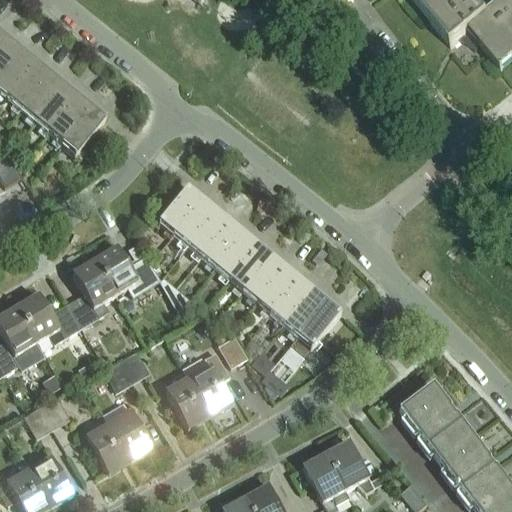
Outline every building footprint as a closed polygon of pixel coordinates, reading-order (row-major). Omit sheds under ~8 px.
[(408,0),(449,49),(466,35),(488,16),(475,0),(408,0)] [(511,0),(506,0),(490,14),(488,16),(466,35),(500,75),(511,64),(511,0)] [(0,59),(10,48),(0,40),(0,59)] [(0,86),(23,59),(10,48),(0,59),(0,86)] [(0,86),(0,102),(5,107),(37,70),(23,59),(0,86)] [(51,82),(37,70),(5,107),(19,118),(51,82)] [(19,118),(32,130),(64,92),(51,82),(19,118)] [(78,103),(64,92),(32,130),(46,141),(78,103)] [(46,141),(60,152),(92,115),(78,103),(46,141)] [(106,126),(92,115),(60,152),(74,164),(106,126)] [(21,182),(7,161),(0,165),(0,181),(6,191),(21,182)] [(171,244),(203,205),(188,193),(157,232),(171,244)] [(171,244),(185,255),(217,217),(203,205),(171,244)] [(231,228),(217,217),(185,255),(199,266),(231,228)] [(199,266),(213,278),(245,240),(231,228),(199,266)] [(259,251),(245,240),(213,278),(227,289),(259,251)] [(227,289),(241,301),(273,262),(259,251),(227,289)] [(93,267),(114,301),(126,294),(131,303),(159,287),(144,262),(127,273),(116,254),(93,267)] [(286,273),(273,262),(241,301),(254,312),(286,273)] [(102,308),(114,301),(93,267),(71,280),(83,300),(66,310),(80,334),(108,318),(102,308)] [(254,312),(268,323),(300,285),(286,273),(254,312)] [(160,287),(159,288),(179,323),(197,313),(164,284),(159,287),(160,287)] [(314,296),(300,285),(268,323),(282,334),(314,296)] [(282,334),(295,345),(327,307),(314,296),(282,334)] [(53,350),(80,334),(66,310),(48,320),(37,301),(14,314),(35,349),(47,341),(53,350)] [(341,318),(327,307),(295,345),(309,357),(341,318)] [(23,356),(35,349),(14,314),(0,322),(0,341),(4,347),(0,349),(0,377),(2,381),(29,365),(23,356)] [(230,372),(245,363),(234,343),(218,352),(230,372)] [(119,367),(131,388),(147,378),(135,357),(119,367)] [(206,372),(186,383),(207,419),(230,406),(219,388),(229,382),(215,358),(202,366),(206,372)] [(114,397),(131,388),(119,367),(102,376),(114,397)] [(185,432),(207,419),(186,383),(182,376),(173,382),(177,389),(164,397),(185,432)] [(399,416),(425,450),(439,468),(472,443),(432,390),(399,416)] [(39,413),(52,434),(68,424),(56,404),(39,413)] [(35,444),(52,434),(39,413),(23,423),(35,444)] [(107,430),(127,465),(150,452),(130,417),(107,430)] [(105,478),(127,465),(107,430),(85,443),(105,478)] [(490,511),(511,496),(472,443),(439,468),(471,511),(490,511)] [(326,462),(344,495),(354,489),(364,499),(373,495),(349,449),(326,462)] [(349,504),(344,495),(326,462),(318,466),(314,462),(303,468),(305,473),(303,474),(322,511),(334,511),(335,511),(349,504)] [(27,477),(47,511),(70,499),(50,464),(27,477)] [(17,511),(47,511),(27,477),(0,492),(0,500),(7,511),(15,507),(17,511)] [(422,511),(426,509),(410,490),(399,499),(409,511),(422,511)] [(277,511),(267,493),(244,506),(247,511),(277,511)] [(511,511),(511,495),(511,496),(490,511),(511,511)]
